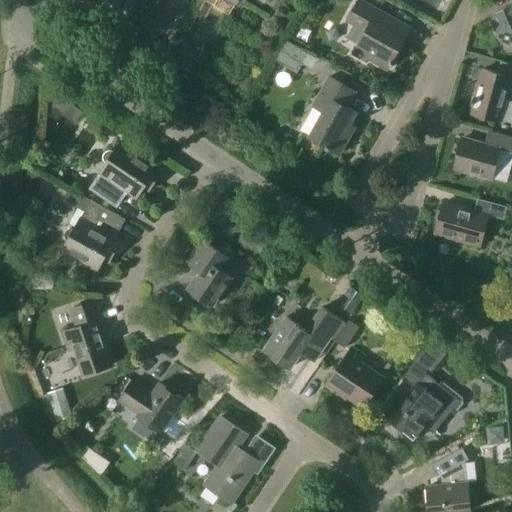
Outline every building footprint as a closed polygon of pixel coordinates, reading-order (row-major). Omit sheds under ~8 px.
[(105,0),(122,11),(129,0),(105,0)] [(366,58),(387,70),(410,30),(359,0),(347,21),(366,32),(359,44),(370,51),(366,58)] [(498,41),(511,45),(511,6),(495,14),(491,27),(498,41)] [(311,75),(319,54),(285,41),(277,62),(311,75)] [(471,114),(500,123),(510,125),(511,118),(511,92),(509,92),(511,79),(511,66),(501,63),(498,74),(484,70),(479,86),(478,85),(471,108),(473,108),(471,114)] [(349,139),(344,137),(357,114),(347,109),(356,93),(329,78),(315,103),(322,107),(319,112),(323,114),(309,139),(339,156),(349,139)] [(511,140),(496,135),(492,149),(462,140),(454,170),(506,185),(511,162),(511,140)] [(163,171),(121,142),(114,153),(112,152),(111,152),(109,152),(108,152),(107,153),(106,154),(105,154),(105,155),(104,157),(104,158),(104,159),(104,161),(105,162),(106,162),(107,163),(100,174),(137,199),(151,178),(156,181),(163,171)] [(162,182),(182,185),(184,172),(164,170),(162,182)] [(64,200),(85,212),(75,230),(74,229),(73,229),(71,229),(70,229),(69,229),(68,230),(67,231),(66,232),(66,233),(65,235),(65,236),(66,237),(66,238),(67,239),(68,240),(69,241),(62,252),(97,271),(110,249),(115,252),(121,241),(116,238),(126,220),(69,189),(64,200)] [(507,210),(478,201),(474,213),(444,205),(436,235),(479,247),(488,217),(504,221),(507,210)] [(232,278),(222,272),(230,260),(202,240),(183,268),(196,278),(188,290),(213,306),(232,278)] [(112,366),(98,327),(103,325),(95,302),(72,309),(78,327),(64,332),(70,350),(75,348),(85,375),(112,366)] [(304,349),(317,357),(330,338),(335,341),(349,321),(348,320),(345,324),(321,307),(305,330),(286,317),(263,350),(291,368),(304,349)] [(345,348),(359,327),(349,321),(335,341),(345,348)] [(364,357),(351,348),(327,384),(363,408),(383,379),(359,363),(364,357)] [(416,361),(405,374),(416,383),(386,420),(402,433),(406,427),(417,436),(424,427),(433,434),(451,412),(455,415),(455,414),(465,401),(442,382),(443,382),(442,381),(438,385),(426,375),(428,371),(416,361)] [(138,416),(161,432),(184,399),(161,383),(152,396),(145,391),(147,388),(134,379),(120,400),(140,414),(138,416)] [(198,449),(219,463),(205,483),(232,502),(259,463),(238,448),(247,436),(220,417),(198,449)] [(428,487),(429,511),(457,511),(470,511),(467,483),(465,484),(464,462),(467,460),(461,449),(430,466),(436,478),(441,475),(442,486),(428,487)]
